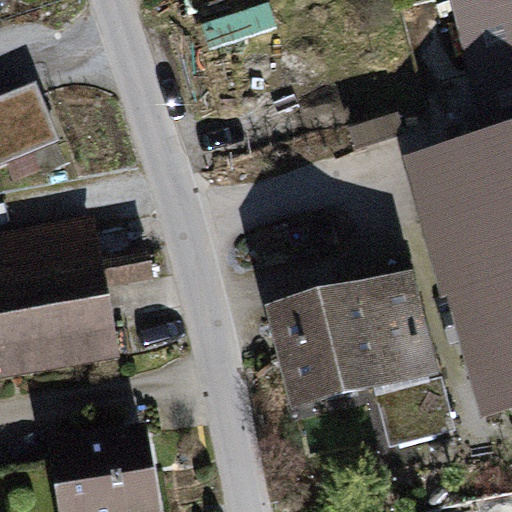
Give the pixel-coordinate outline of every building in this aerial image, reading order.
[(38,98),(0,112),(0,157),(53,136),(38,98)] [(511,149),(456,164),(479,253),(451,260),(467,319),(495,312),(511,378),(511,149)] [(87,229),(0,244),(0,355),(106,337),(97,290),(92,261),(87,229)] [(155,250),(92,261),(97,290),(159,280),(155,250)] [(361,301),(281,321),(302,404),(427,372),(403,274),(357,286),(361,301)] [(109,357),(106,337),(0,355),(0,369),(1,376),(109,357)] [(452,428),(440,382),(382,397),(394,443),(452,428)] [(156,511),(143,435),(54,450),(56,462),(64,511),(156,511)] [(64,511),(56,462),(0,470),(6,511),(64,511)]
